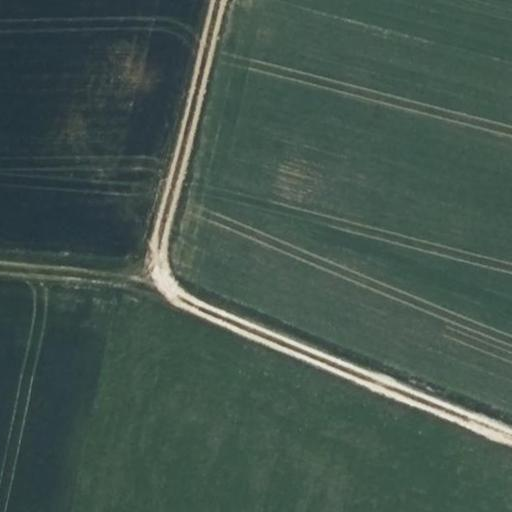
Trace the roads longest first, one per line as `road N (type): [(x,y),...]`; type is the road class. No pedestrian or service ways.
road 1 (track): [(511,425),(145,278),(0,266)]
road 2 (track): [(214,0),(145,278)]
